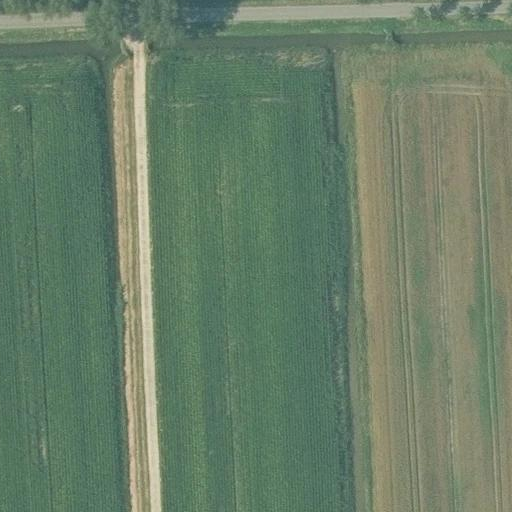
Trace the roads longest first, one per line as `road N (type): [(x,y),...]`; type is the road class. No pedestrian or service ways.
road 1 (track): [(155,511),(138,0)]
road 2 (unclassified): [(0,21),(511,6)]
